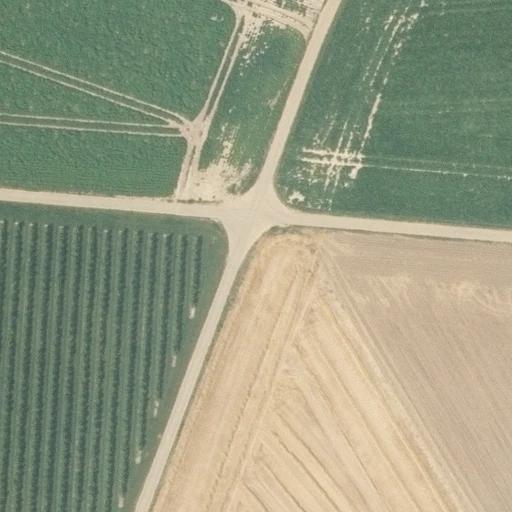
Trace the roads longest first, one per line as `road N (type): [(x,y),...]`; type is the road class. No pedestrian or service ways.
road 1 (unclassified): [(137,511),(248,213)]
road 2 (unclassified): [(511,236),(248,213)]
road 3 (unclassified): [(248,213),(0,194)]
road 4 (unclassified): [(248,213),(329,0)]
